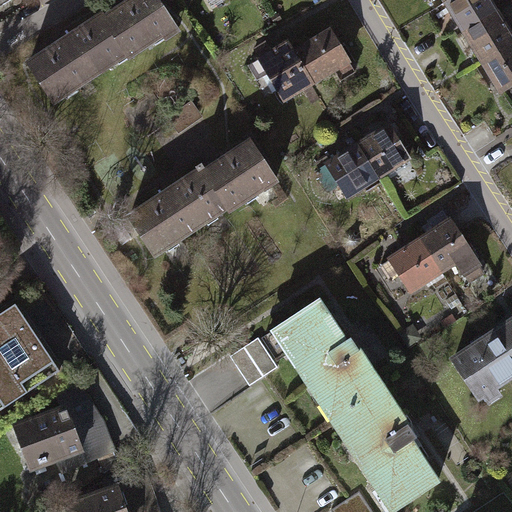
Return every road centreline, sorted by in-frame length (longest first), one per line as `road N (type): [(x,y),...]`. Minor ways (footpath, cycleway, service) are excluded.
road 1 (primary): [(240,511),(0,152)]
road 2 (residential): [(366,0),(511,234)]
